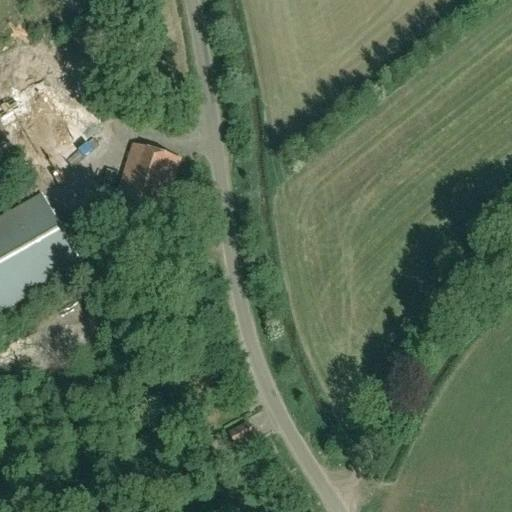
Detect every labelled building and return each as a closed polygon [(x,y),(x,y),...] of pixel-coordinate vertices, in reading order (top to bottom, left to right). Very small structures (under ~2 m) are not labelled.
[(60,52),(54,56),(45,40),(23,52),(33,70),(24,75),(37,96),(45,91),(55,109),(50,112),(50,113),(59,129),(68,124),(68,125),(90,112),(81,97),(84,95),(76,80),(77,79),(73,74),(72,74),(69,68),(70,67),(67,62),(66,62),(60,52)] [(161,226),(181,163),(133,148),(113,211),(161,226)] [(0,314),(82,268),(42,197),(0,220),(0,314)] [(117,297),(127,294),(123,283),(113,286),(117,297)] [(248,423),(229,433),(238,448),(256,438),(248,423)]
